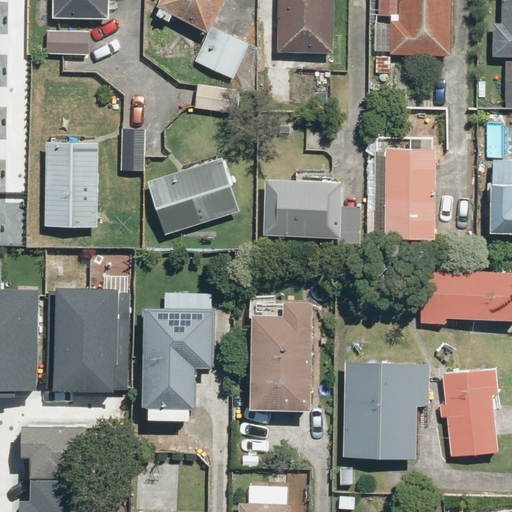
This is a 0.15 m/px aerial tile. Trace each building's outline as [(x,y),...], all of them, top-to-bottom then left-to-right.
[(50,0),(50,20),(107,21),(107,0),(50,0)] [(158,0),(154,10),(206,35),(194,62),(212,72),(232,79),(243,54),(248,45),(209,28),(223,0),(158,0)] [(276,0),(276,55),(331,55),(331,0),(276,0)] [(388,17),(387,55),(448,57),(449,0),(377,0),(377,17),(388,17)] [(491,24),(490,57),(511,57),(511,0),(499,0),(499,24),(491,24)] [(88,31),(49,29),(48,55),(87,56),(88,31)] [(146,128),(122,127),(121,169),(145,170),(146,128)] [(96,144),(43,143),(42,228),(95,228),(96,144)] [(432,150),(383,150),(382,241),(431,241),(432,150)] [(218,159),(144,183),(162,236),(236,212),(218,159)] [(511,161),(491,160),(490,185),(486,185),(486,236),(511,236),(511,161)] [(338,184),(263,180),(260,237),(337,240),(338,184)] [(511,274),(420,270),(417,318),(417,324),(443,325),(443,319),(511,321),(511,274)] [(0,388),(32,389),(33,289),(0,288),(0,388)] [(127,289),(54,288),(53,390),(126,391),(127,289)] [(247,316),(245,412),(307,413),(309,304),(279,303),(279,317),(247,316)] [(213,310),(141,310),(140,410),(191,411),(191,370),(213,370),(213,310)] [(342,363),(342,376),(340,459),(374,459),(413,460),(414,406),(426,407),(427,365),(414,365),(342,363)] [(492,370),(441,375),(444,404),(438,404),(440,417),(445,417),(449,457),(495,453),(489,396),(495,395),(492,370)] [(96,511),(98,426),(24,425),(23,461),(32,461),(32,495),(22,495),(21,511),(96,511)] [(289,511),(290,506),(237,503),(236,511),(289,511)]
